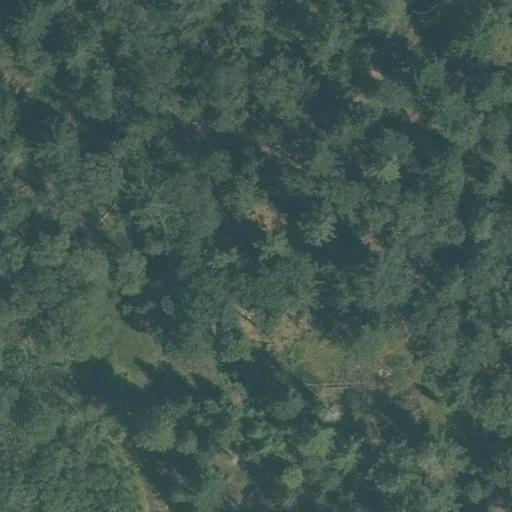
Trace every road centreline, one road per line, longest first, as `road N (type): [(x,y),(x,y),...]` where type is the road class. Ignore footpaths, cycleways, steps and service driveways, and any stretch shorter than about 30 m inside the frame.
road 1 (track): [(414,0),(395,259),(423,341),(511,452)]
road 2 (track): [(0,355),(101,0)]
